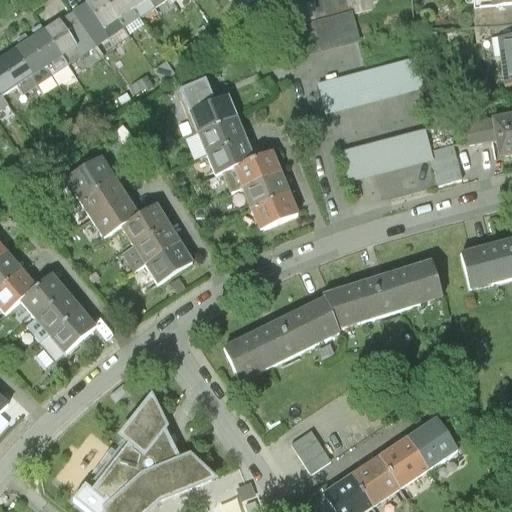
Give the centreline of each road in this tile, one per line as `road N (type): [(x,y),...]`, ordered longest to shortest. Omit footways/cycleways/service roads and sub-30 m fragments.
road 1 (residential): [(161,336),(227,293),(326,250),(511,194)]
road 2 (residential): [(0,484),(50,423),(161,336)]
road 3 (residential): [(161,336),(283,511)]
